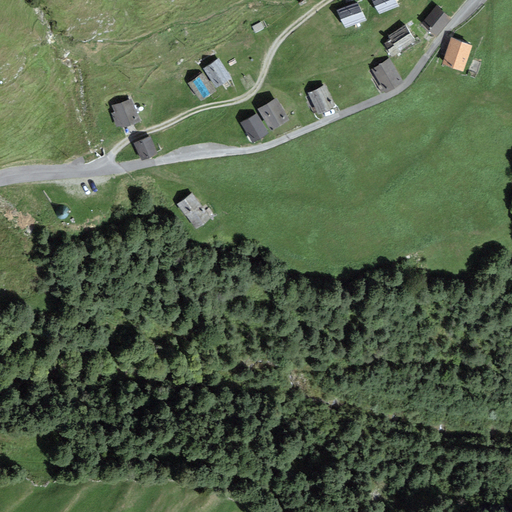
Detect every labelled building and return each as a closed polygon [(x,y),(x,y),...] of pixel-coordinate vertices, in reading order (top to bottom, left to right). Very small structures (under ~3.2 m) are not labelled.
[(395,0),(373,0),(379,13),(398,4),(395,0)] [(358,1),(337,11),(345,28),(366,18),(358,1)] [(436,5),(422,22),(436,34),(451,16),(436,5)] [(416,40),(406,24),(393,32),(392,39),(384,43),(392,55),(416,40)] [(451,36),(442,62),(463,69),(472,44),(451,36)] [(218,58),(204,68),(217,86),(231,76),(218,58)] [(373,68),(386,90),(403,79),(389,58),(373,68)] [(188,83),(200,99),(215,88),(202,72),(188,83)] [(325,84),(308,92),(318,112),(335,104),(325,84)] [(276,97),(258,108),(270,129),(288,118),(276,97)] [(131,98),(109,106),(116,126),(138,118),(131,98)] [(257,113),(241,122),(251,141),(268,132),(257,113)] [(156,151),(149,136),(133,143),(140,158),(156,151)] [(192,192),(178,203),(196,227),(211,216),(192,192)]
